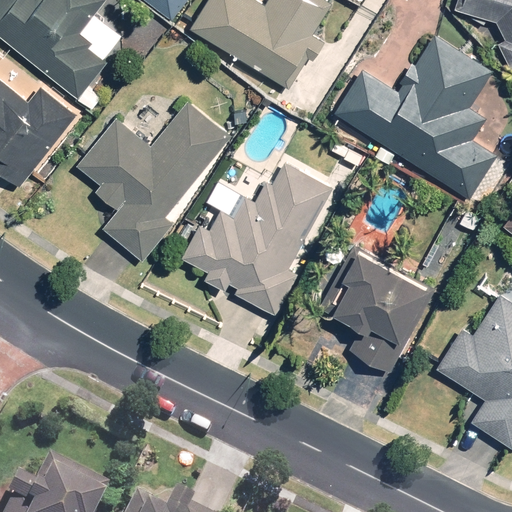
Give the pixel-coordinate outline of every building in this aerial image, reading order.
[(1,0),(0,2),(0,27),(83,91),(109,58),(105,56),(124,31),(98,12),(107,0),(1,0)] [(154,0),(175,17),(189,0),(154,0)] [(210,0),(198,19),(291,79),(313,45),(322,50),(331,36),(319,29),(337,2),(334,0),(210,0)] [(511,0),(461,0),(461,3),(502,15),(511,32),(511,35),(505,39),(511,51),(511,0)] [(370,63),(342,104),(475,194),(505,150),(481,134),(494,114),(474,101),(496,69),(437,29),(400,84),(370,63)] [(0,160),(26,180),(79,110),(40,81),(33,91),(0,66),(0,160)] [(171,211),(233,131),(188,97),(156,138),(121,111),(81,162),(104,179),(100,184),(122,201),(105,222),(148,255),(178,216),(171,211)] [(294,262),(335,181),(287,157),(276,178),(274,176),(263,198),(245,190),(234,212),(223,206),(216,220),(206,215),(187,252),(214,266),(210,274),(230,284),(234,277),(244,282),(238,293),(279,314),(303,267),(294,262)] [(371,317),(357,343),(398,365),(413,335),(409,333),(439,275),(364,235),(349,265),(361,272),(345,303),(371,317)] [(511,293),(505,289),(480,330),(468,323),(443,364),(490,393),(476,415),(511,437),(511,293)] [(12,495),(3,511),(100,511),(114,485),(51,452),(37,479),(19,470),(8,493),(12,495)] [(210,511),(191,502),(194,496),(178,487),(169,505),(141,491),(130,511),(210,511)]
